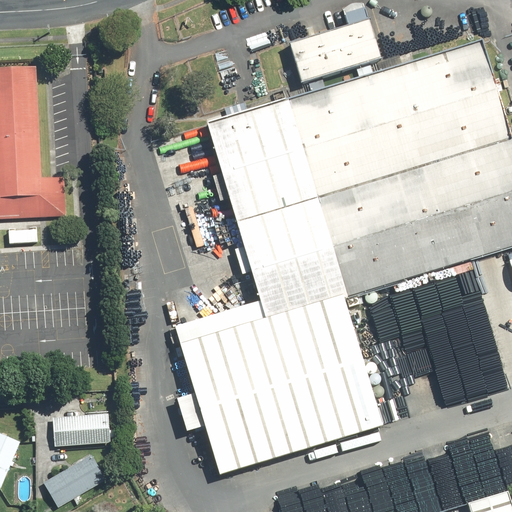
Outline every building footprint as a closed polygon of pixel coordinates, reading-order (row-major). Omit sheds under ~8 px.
[(368,21),(285,44),(298,88),(381,64),(368,21)] [(203,125),(261,324),(340,302),(511,252),(511,142),(504,145),(476,48),(203,125)] [(36,180),(31,80),(0,81),(0,220),(63,218),(61,179),(36,180)] [(5,232),(5,245),(38,243),(37,230),(5,232)] [(340,302),(178,349),(216,478),(377,431),(340,302)] [(110,411),(52,415),(54,445),(112,441),(110,411)] [(0,485),(1,486),(22,440),(0,430),(0,485)] [(106,477),(90,452),(43,483),(59,508),(106,477)] [(507,511),(503,496),(460,509),(461,511),(507,511)]
